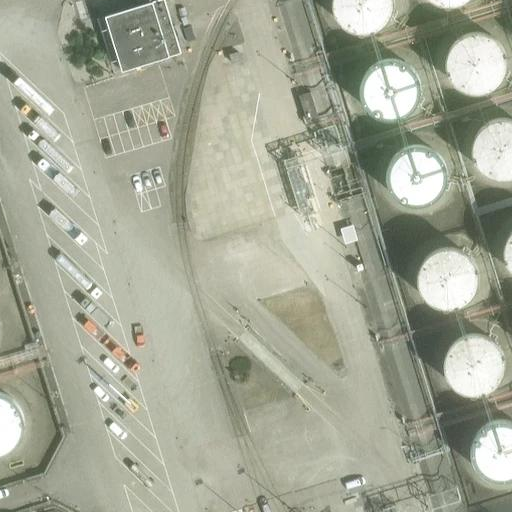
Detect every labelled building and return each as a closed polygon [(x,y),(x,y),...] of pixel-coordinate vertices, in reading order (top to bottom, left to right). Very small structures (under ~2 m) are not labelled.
[(164,0),(161,0),(106,17),(97,20),(114,75),(123,72),(170,58),(181,54),(164,0)] [(399,11),(399,5),(398,0),(331,0),(331,2),(331,8),(332,14),(335,20),(338,26),(343,30),(348,34),(354,37),(360,38),(367,39),(373,38),(379,36),(385,32),(390,28),(394,23),(397,17),(399,11)] [(427,0),(428,0),(433,4),(439,7),(446,8),(452,9),(458,8),(465,6),(470,2),(472,0),(427,0)] [(510,69),(510,62),(510,56),(508,50),(505,44),(501,39),(496,35),(490,31),(484,29),(478,28),(471,29),(465,30),(459,33),(454,37),(449,41),(446,47),(444,53),(442,59),(442,66),(444,72),(446,78),(450,83),(454,88),(459,92),(465,95),(472,96),(478,96),(484,95),(491,93),(496,90),(501,86),(505,81),(508,75),(510,69)] [(425,95),(425,88),(425,82),(423,76),(420,70),(416,65),(411,61),(405,57),(399,55),(393,54),(386,55),(380,56),(374,59),(369,63),(364,68),(361,73),(358,79),(357,85),(357,92),(358,98),(361,104),(364,110),(369,114),(374,118),(380,121),(386,122),(393,122),(399,122),(405,119),(411,116),(416,112),(420,107),(423,101),(425,95)] [(318,117),(311,93),(300,97),(307,121),(318,117)] [(511,115),(505,115),(498,115),(492,116),(486,119),(481,123),(476,128),(473,133),(470,139),(469,145),(469,152),(470,158),(473,164),(476,170),(481,174),(486,178),(492,181),(498,182),(505,183),(511,182),(511,181),(511,115)] [(450,181),(450,174),(450,168),(448,162),(445,156),(441,151),(436,147),(430,144),(424,141),(418,140),(411,141),(405,142),(399,145),(394,149),(389,153),(386,159),(384,165),(382,171),(382,178),(384,184),(386,190),(389,195),(394,200),(399,204),(405,207),(411,208),(418,208),(424,208),(430,205),(436,202),(441,198),(445,193),(448,187),(450,181)] [(511,225),(511,226),(506,231),(503,236),(500,242),(499,248),(499,255),(500,261),(503,267),(506,273),(511,277),(511,278),(511,225)] [(481,284),(482,278),(481,271),(480,265),(477,259),(473,254),(468,250),(462,247),(456,245),(450,244),(443,244),(437,245),(431,248),(426,252),(421,257),(418,262),(415,268),(414,274),(414,281),(415,287),(418,293),(421,299),(426,303),(431,307),(437,310),(443,311),(450,312),(456,311),(462,309),(468,305),(473,301),(477,296),(480,290),(481,284)] [(508,371),(509,364),(508,358),(506,352),(503,346),(499,341),(495,337),(489,334),(483,331),(476,331),(470,331),(464,332),(458,335),(452,339),(448,343),(444,349),(442,355),(441,361),(441,368),(442,374),(444,380),(448,386),(452,390),(458,394),(464,397),(470,398),(476,398),(483,398),(489,395),(495,392),(499,388),(503,383),(506,377),(508,371)] [(30,417),(29,410),(27,404),(23,397),(19,392),(14,388),(6,384),(1,383),(0,383),(0,450),(2,450),(8,449),(14,445),(19,442),(23,437),(27,431),(29,424),(30,417)] [(511,417),(510,417),(503,416),(497,416),(490,418),(484,420),(479,424),(475,429),(471,434),(469,440),(468,447),(468,453),(469,459),(471,465),(475,471),(479,475),(485,479),(490,482),(497,483),(503,484),(510,483),(511,482),(511,417)]
